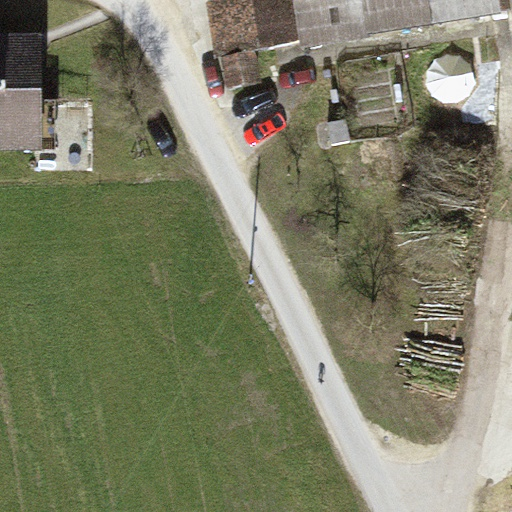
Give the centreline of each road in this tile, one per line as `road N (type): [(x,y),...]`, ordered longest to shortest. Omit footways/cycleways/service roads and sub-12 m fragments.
road 1 (track): [(160,0),(313,334),(411,511)]
road 2 (track): [(469,511),(511,171)]
